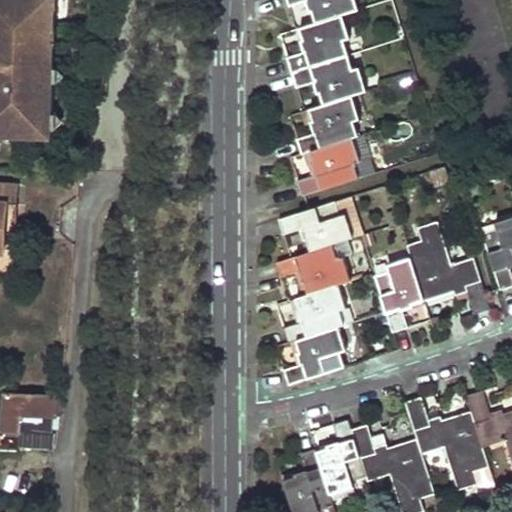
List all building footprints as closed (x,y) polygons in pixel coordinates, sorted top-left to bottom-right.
[(49,0),(0,0),(0,137),(51,140),(54,65),(48,65),(49,0)] [(56,0),(49,0),(48,65),(54,65),(56,0)] [(286,0),(289,7),(307,1),(310,13),(312,12),(316,24),(300,29),(304,41),(301,42),(305,53),(288,59),(292,73),(297,88),(315,83),(318,94),(321,94),(324,106),(311,110),(314,122),(311,122),(312,123),(315,134),(298,139),(302,155),(311,152),(314,164),(312,165),(315,176),(298,181),(303,196),(360,178),(377,173),(364,135),(360,136),(356,122),(362,120),(353,97),(368,92),(361,68),(353,69),(349,55),(345,41),(351,39),(343,16),(359,10),(356,0),(286,0)] [(314,122),(311,110),(301,112),(305,125),(312,123),(311,122),(314,122)] [(314,164),(311,152),(302,155),(307,167),(312,165),(314,164)] [(19,183),(0,181),(0,255),(7,256),(8,232),(15,232),(19,183)] [(363,235),(352,197),(279,219),(283,235),(301,229),(304,241),(307,240),(311,251),(277,263),(282,278),(299,272),(303,283),(305,282),(309,294),(296,298),(300,310),(298,311),(301,323),(284,328),(289,343),(297,341),(300,352),(298,353),(302,364),(284,370),(289,385),(346,367),(341,352),(347,350),(339,327),(344,325),(339,310),(345,309),(338,285),(351,281),(343,258),(353,254),(348,240),(363,235)] [(386,213),(390,226),(401,223),(397,210),(386,213)] [(511,218),(496,224),(497,229),(483,233),(501,290),(511,286),(511,273),(510,268),(511,267),(511,218)] [(475,314),(491,309),(474,258),(453,264),(439,222),(418,228),(422,240),(408,245),(412,258),(388,265),(389,272),(375,276),(394,332),(408,328),(403,312),(415,308),(414,305),(425,301),(454,292),(456,296),(467,292),(475,314)] [(327,446),(328,448),(317,452),(316,449),(300,453),(306,471),(295,475),(295,477),(284,481),(293,511),(335,511),(330,495),(354,487),(352,481),(366,477),(368,482),(391,474),(402,511),(422,511),(425,511),(421,499),(435,494),(422,454),(444,447),(458,490),(479,484),(475,471),(490,467),(483,448),(506,440),(511,461),(511,411),(503,414),(502,410),(490,414),(483,391),(467,396),(472,412),(442,421),(441,417),(440,417),(429,421),(428,418),(422,397),(406,403),(417,439),(388,448),(387,444),(375,448),(368,425),(352,430),(349,420),(333,425),(339,442),(327,446)] [(59,395),(5,393),(4,411),(0,411),(0,433),(23,435),(24,415),(57,417),(59,395)] [(430,411),(428,418),(429,421),(440,417),(439,414),(434,410),(430,411)]
